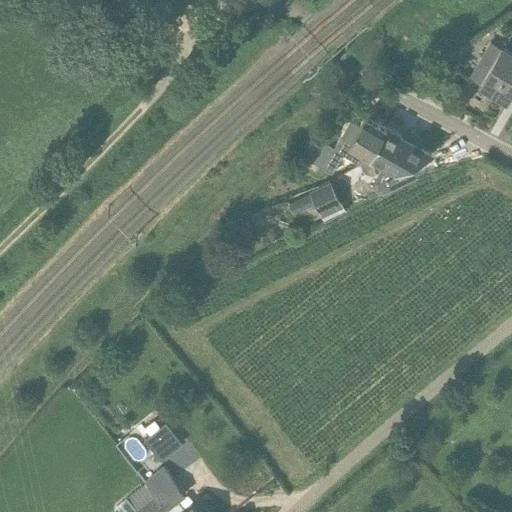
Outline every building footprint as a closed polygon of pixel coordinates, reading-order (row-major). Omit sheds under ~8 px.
[(511,54),(501,48),(495,60),(483,53),(469,78),(482,86),(507,100),(511,92),(511,54)] [(371,159),(387,127),(366,115),(358,128),(351,124),(346,131),(333,125),(312,136),(310,135),(297,155),(323,169),(332,174),(343,155),(360,165),(365,155),(371,159)] [(431,153),(387,127),(371,159),(395,172),(378,181),(383,191),(409,177),(405,167),(431,153)] [(347,211),(330,181),(310,192),(310,193),(288,205),(294,216),(316,204),(326,222),(347,211)] [(251,213),(240,217),(241,222),(253,218),(251,213)] [(251,228),(234,221),(224,231),(246,240),(251,228)] [(144,428),(150,435),(159,427),(154,421),(144,428)] [(147,445),(159,460),(169,452),(180,444),(172,434),(164,424),(159,427),(150,435),(143,440),(147,445)] [(143,484),(145,486),(166,511),(199,511),(193,505),(185,511),(177,501),(186,494),(163,468),(143,484)] [(166,511),(145,486),(131,497),(126,501),(134,510),(135,511),(166,511)]
